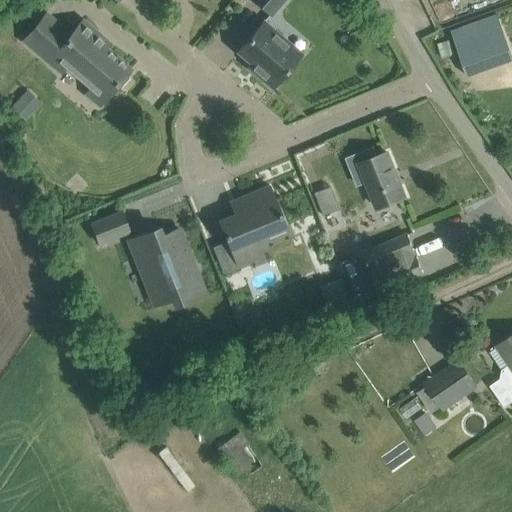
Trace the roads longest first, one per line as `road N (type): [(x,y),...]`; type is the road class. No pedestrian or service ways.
road 1 (residential): [(281,142),(196,173),(188,127),(215,87)]
road 2 (residential): [(436,79),(281,142)]
road 3 (unclassified): [(511,195),(436,79)]
